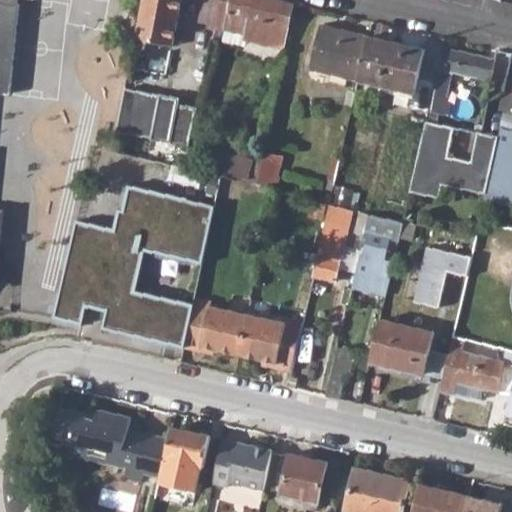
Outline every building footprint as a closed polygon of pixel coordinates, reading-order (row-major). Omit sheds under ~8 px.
[(0,0),(0,89),(18,91),(23,0),(0,0)] [(146,0),(138,38),(175,45),(184,0),(146,0)] [(244,37),(284,46),(294,2),(283,0),(221,0),(216,25),(245,31),(244,37)] [(311,68),(358,79),(369,35),(321,24),(311,68)] [(358,79),(414,93),(424,47),(369,35),(358,79)] [(429,111),(442,114),(447,95),(444,94),(449,72),(487,81),(492,58),(444,48),(429,111)] [(511,77),(501,128),(511,130),(511,77)] [(350,122),(391,131),(396,110),(355,101),(350,122)] [(453,128),(424,121),(409,192),(437,198),(440,185),(485,195),(491,167),(473,163),(446,157),(453,128)] [(498,138),(480,133),(473,163),(491,167),(498,138)] [(251,159),(229,154),(225,172),(247,178),(251,159)] [(182,349),(188,320),(130,306),(139,266),(198,279),(211,221),(121,201),(115,226),(112,226),(107,246),(94,243),(70,237),(48,333),(76,340),(80,322),(101,327),(97,344),(178,363),(182,349)] [(313,276),(333,281),(351,209),(330,203),(313,276)] [(351,286),(384,295),(393,262),(399,236),(402,221),(369,213),(366,223),(364,234),(366,235),(361,255),(359,254),(351,286)] [(360,221),(357,233),(364,234),(366,223),(360,221)] [(402,221),(399,236),(410,239),(414,224),(402,221)] [(352,253),(359,254),(361,255),(366,235),(364,234),(357,233),(352,253)] [(413,300),(438,306),(447,270),(466,275),(471,256),(427,245),(413,300)] [(237,355),(247,315),(208,306),(209,301),(193,298),(188,320),(182,349),(198,352),(199,347),(213,350),(237,355)] [(283,323),(247,315),(237,355),(260,360),(275,364),(273,369),(289,373),(302,322),(284,318),(283,323)] [(369,362),(423,374),(432,333),(379,321),(369,362)] [(440,390),(454,394),(457,380),(484,387),(511,393),(511,350),(507,349),(502,363),(462,353),(466,340),(452,337),(440,390)] [(275,364),(260,360),(259,366),(273,369),(275,364)] [(324,396),(338,399),(344,375),(348,377),(350,368),(333,364),(324,396)] [(480,400),(484,387),(457,380),(454,394),(480,400)] [(69,459),(109,468),(110,459),(129,464),(128,472),(125,484),(141,488),(143,479),(159,482),(169,437),(141,431),(140,434),(126,430),(129,418),(95,410),(94,415),(93,421),(77,417),(77,411),(61,408),(53,446),(63,448),(64,445),(71,447),(69,459)] [(94,415),(77,411),(77,417),(93,421),(94,415)] [(159,486),(164,488),(167,475),(185,479),(189,465),(202,468),(209,436),(171,427),(169,437),(159,482),(159,486)] [(228,483),(263,491),(272,450),(221,440),(211,484),(227,488),(228,483)] [(282,494),(318,502),(326,463),(290,455),(282,494)] [(109,468),(128,472),(129,464),(110,459),(109,468)] [(344,511),(346,511),(401,511),(408,482),(354,470),(344,511)] [(435,499),(437,490),(417,485),(415,495),(435,499)] [(465,511),(469,496),(437,490),(435,499),(415,495),(411,511),(465,511)] [(465,511),(501,511),(503,504),(469,496),(465,511)]
